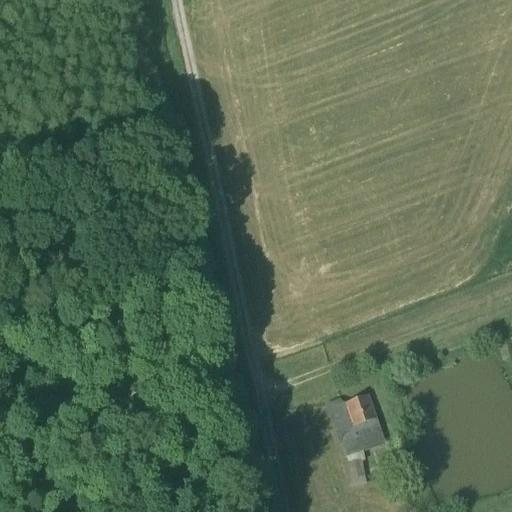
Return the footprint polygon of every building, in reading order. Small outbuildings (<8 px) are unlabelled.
[(326,401),(330,411),(344,406),(341,396),(326,401)] [(353,430),(355,429),(375,422),(367,398),(344,406),(353,430)] [(353,430),(344,406),(330,411),(341,445),(358,439),(355,429),(353,430)] [(384,448),(375,422),(355,429),(358,439),(363,455),(384,448)] [(363,455),(358,439),(341,445),(347,461),(363,455)] [(349,468),(357,489),(369,485),(362,464),(349,468)]
